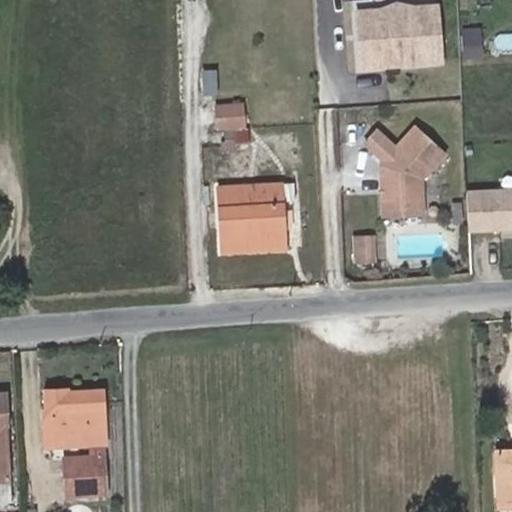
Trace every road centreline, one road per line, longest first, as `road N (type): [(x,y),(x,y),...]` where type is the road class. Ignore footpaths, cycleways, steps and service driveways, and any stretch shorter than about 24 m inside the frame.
road 1 (unclassified): [(0,330),(511,294)]
road 2 (unknown): [(329,307),(319,0)]
